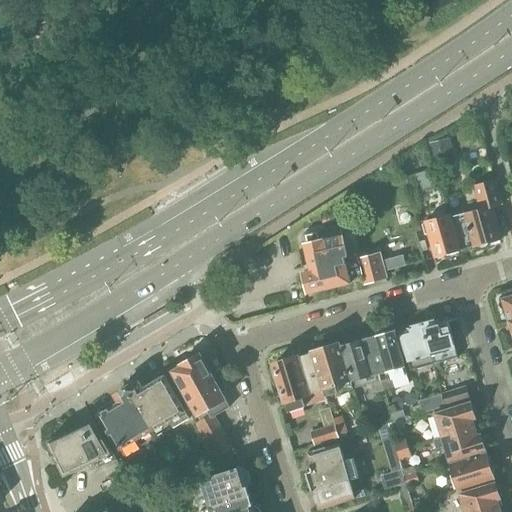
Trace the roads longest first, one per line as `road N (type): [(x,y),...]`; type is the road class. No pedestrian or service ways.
road 1 (secondary): [(511,15),(334,134),(0,321)]
road 2 (residential): [(468,281),(242,346),(292,511)]
road 3 (secondary): [(197,253),(511,51)]
road 4 (unclassified): [(0,421),(56,398),(198,312),(204,283),(197,253)]
road 5 (secondary): [(0,372),(197,253)]
road 6 (residential): [(511,426),(468,281)]
